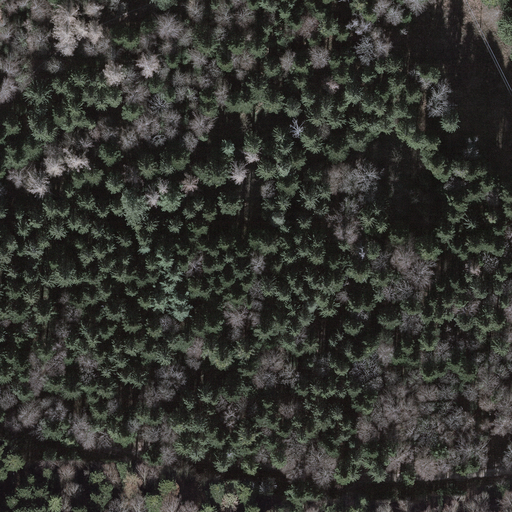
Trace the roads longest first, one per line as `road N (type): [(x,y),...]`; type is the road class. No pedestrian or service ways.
road 1 (track): [(511,467),(390,475),(158,453),(0,419)]
road 2 (track): [(0,107),(76,39),(168,0)]
road 3 (track): [(390,475),(258,511)]
